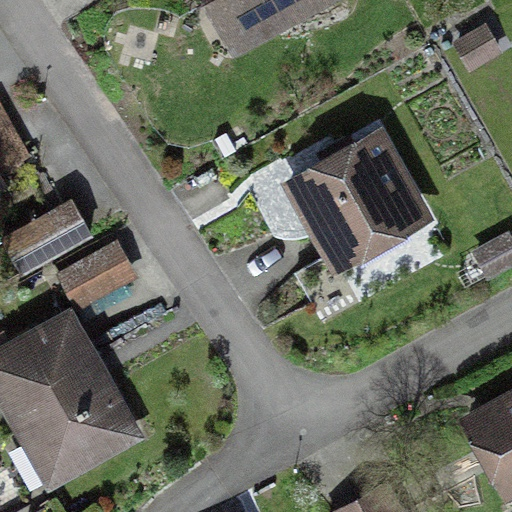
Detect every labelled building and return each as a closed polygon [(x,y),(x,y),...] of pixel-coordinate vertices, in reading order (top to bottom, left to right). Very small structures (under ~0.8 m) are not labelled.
[(203,0),(234,54),(330,0),(203,0)] [(469,70),(503,49),(484,19),(450,40),(469,70)] [(1,168),(30,152),(0,97),(0,185),(8,181),(1,168)] [(331,271),(434,214),(382,120),(279,177),(331,271)] [(73,191),(4,228),(25,268),(94,231),(73,191)] [(511,263),(511,232),(509,228),(471,248),(487,277),(511,263)] [(139,274),(118,236),(55,270),(70,298),(77,295),(82,305),(139,274)] [(144,433),(69,301),(0,340),(0,401),(23,441),(8,449),(29,486),(44,478),(49,487),(144,433)] [(511,383),(458,414),(505,498),(511,494),(511,383)] [(408,511),(391,479),(330,509),(331,511),(408,511)]
